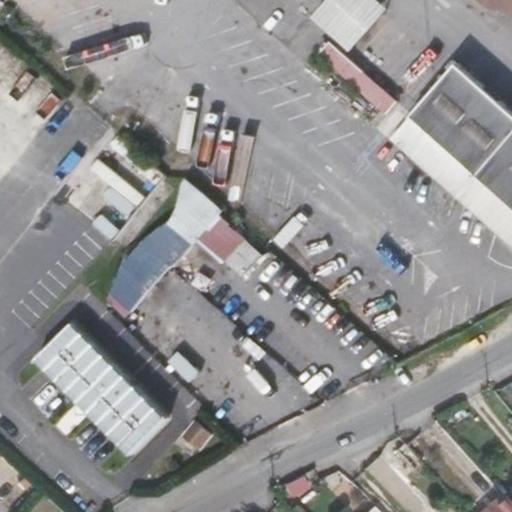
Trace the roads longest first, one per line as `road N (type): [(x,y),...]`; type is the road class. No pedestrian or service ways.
road 1 (residential): [(511,341),(467,360),(220,511)]
road 2 (unknown): [(0,231),(206,0)]
road 3 (unknown): [(100,511),(0,391)]
